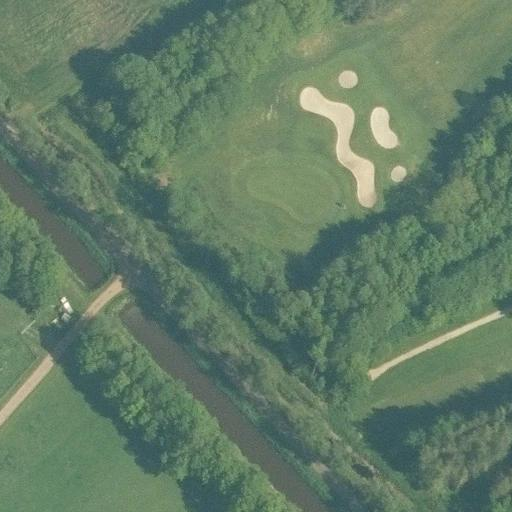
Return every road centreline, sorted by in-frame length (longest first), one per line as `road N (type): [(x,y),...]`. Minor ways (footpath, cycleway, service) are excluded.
road 1 (unclassified): [(360,511),(0,123)]
road 2 (track): [(136,274),(108,294),(0,415)]
